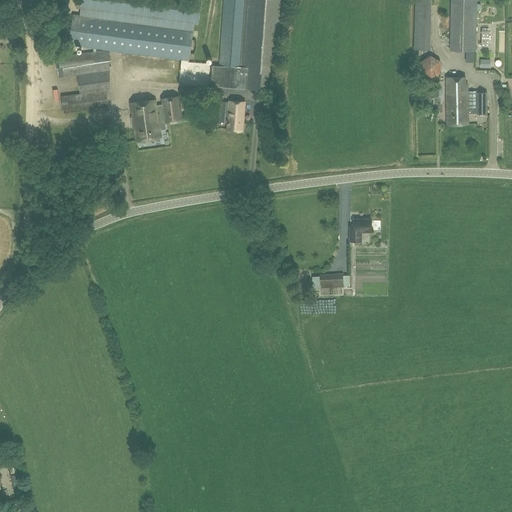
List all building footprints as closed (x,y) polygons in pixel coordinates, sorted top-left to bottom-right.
[(81,0),(80,9),(189,23),(198,24),(201,0),(81,0)] [(213,65),(211,86),(233,88),(274,91),(280,0),(244,0),(240,66),(220,66),(213,65)] [(224,0),(220,66),(240,66),(244,0),(224,0)] [(418,0),(416,46),(432,47),(434,0),(418,0)] [(476,0),(450,0),(449,50),(475,51),(476,0)] [(105,50),(109,50),(189,61),(193,30),(73,14),(68,44),(105,50)] [(59,55),(55,55),(58,77),(77,74),(79,92),(80,94),(106,91),(110,90),(109,50),(105,50),(60,57),(59,55)] [(441,57),(431,61),(435,72),(445,68),(441,57)] [(465,77),(446,78),(447,124),(468,124),(468,114),(477,114),(477,115),(487,115),(487,92),(482,92),(482,90),(477,90),(477,91),(467,91),(467,84),(465,83),(465,77)] [(64,113),(109,107),(106,91),(80,94),(79,92),(61,95),(64,113)] [(162,112),(164,122),(164,123),(183,121),(181,105),(180,96),(160,98),(162,112)] [(161,137),(159,123),(158,113),(156,101),(131,104),(136,140),(161,137)] [(242,125),(244,103),(230,102),(227,128),(237,129),(238,125),(242,125)] [(354,226),(349,226),(349,241),(361,241),(361,232),(371,232),(371,219),(354,218),(354,226)] [(343,273),(320,274),(321,288),(343,287),(343,273)] [(10,474),(21,471),(19,460),(7,462),(10,474)]
